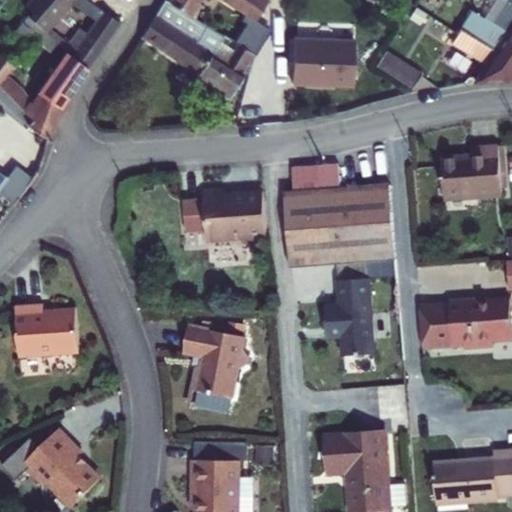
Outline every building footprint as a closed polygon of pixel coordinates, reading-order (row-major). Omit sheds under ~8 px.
[(21,13),(39,30),(51,14),(76,30),(71,38),(90,50),(110,18),(83,0),(25,0),(17,8),(21,13)] [(193,0),(224,0),(251,18),(262,0),(164,0),(159,0),(158,1),(178,14),(181,9),(185,12),(193,0)] [(472,10),(471,12),(511,38),(511,0),(492,0),(482,16),(472,10)] [(235,71),(246,54),(248,51),(235,43),(234,45),(222,63),(212,56),(223,38),(185,12),(181,9),(178,14),(158,1),(151,15),(138,34),(227,92),(239,73),(235,71)] [(486,64),(475,82),(506,79),(511,70),(511,38),(471,12),(460,28),(452,42),(486,64)] [(0,91),(28,116),(24,122),(43,137),(54,106),(82,64),(64,50),(50,40),(39,30),(21,13),(0,39),(0,91)] [(235,43),(248,51),(263,27),(251,18),(235,43)] [(358,37),(297,35),(296,80),(326,81),(326,78),(357,80),(358,37)] [(71,38),(64,50),(82,64),(90,50),(71,38)] [(429,72),(386,47),(377,61),(419,87),(429,72)] [(0,91),(0,103),(24,122),(28,116),(0,91)] [(493,146),(466,149),(466,159),(436,162),(439,201),(496,195),(493,146)] [(0,200),(7,206),(28,179),(0,157),(0,200)] [(337,167),(291,170),(292,194),(280,195),(285,268),(331,265),(362,262),(391,260),(386,190),(339,193),(337,167)] [(263,236),(259,191),(229,194),(230,196),(221,197),(219,188),(198,191),(199,199),(178,201),(182,235),(203,233),(203,242),(235,238),(240,243),(248,242),(253,237),(263,236)] [(511,289),(511,259),(502,261),(504,290),(511,289)] [(331,265),(332,281),(363,279),(362,262),(331,265)] [(338,357),(369,355),(363,279),(332,281),(334,306),(319,308),(322,338),(337,337),(338,357)] [(471,297),(444,299),(444,303),(414,306),(418,349),(459,346),(459,349),(488,346),(488,340),(509,337),(505,298),(471,301),(471,297)] [(42,318),(12,321),(17,371),(76,365),(72,322),(42,325),(42,318)] [(234,399),(237,370),(239,370),(246,365),(247,357),(242,349),(240,348),(241,337),(185,331),(182,358),(203,360),(202,371),(197,370),(194,395),(196,395),(194,409),(231,414),(232,399),(234,399)] [(84,450),(59,430),(43,449),(32,441),(5,474),(21,487),(34,472),(50,485),(54,480),(82,503),(107,474),(90,460),(83,461),(80,455),(84,450)] [(375,430),(318,435),(321,476),(339,474),(341,511),(370,511),(382,511),(381,506),(379,483),(375,430)] [(487,459),(426,464),(429,506),(492,500),(491,496),(511,494),(511,449),(486,452),(487,459)] [(235,459),(190,459),(190,496),(194,496),(193,511),(250,511),(250,495),(235,494),(235,475),(235,459)] [(235,494),(250,495),(251,475),(235,475),(235,494)] [(379,483),(381,506),(410,503),(408,481),(379,483)]
